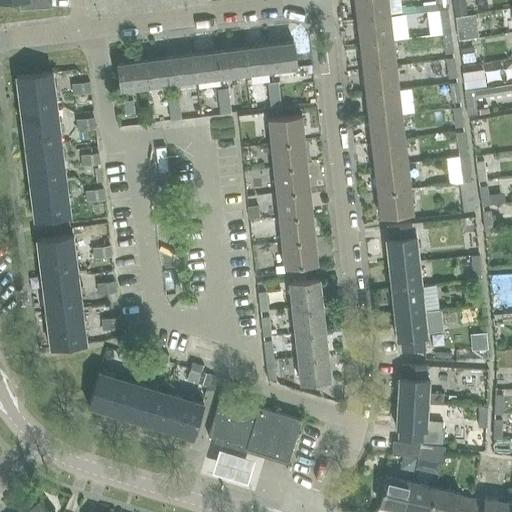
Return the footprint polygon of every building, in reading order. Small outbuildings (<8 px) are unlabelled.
[(353,0),(356,18),(390,14),(387,0),(353,0)] [(451,27),(448,8),(439,9),(442,28),(451,27)] [(393,39),(390,14),(356,18),(359,43),(393,39)] [(445,53),(454,51),(451,32),(443,33),(445,53)] [(396,63),(393,39),(359,43),(362,68),(396,63)] [(271,71),(296,68),(293,41),(268,44),(271,71)] [(245,74),(271,71),(268,44),(242,48),(245,74)] [(242,48),(217,51),(220,77),(245,74),(242,48)] [(217,51),(191,54),(195,80),(220,77),(217,51)] [(169,83),(195,80),(191,54),(166,57),(169,83)] [(446,58),(449,77),(457,76),(455,56),(446,58)] [(144,86),(169,83),(166,57),(141,60),(144,86)] [(119,89),(144,86),(141,60),(115,63),(119,89)] [(399,88),(398,78),(396,63),(362,68),(365,92),(399,88)] [(16,75),(20,111),(56,107),(52,71),(16,75)] [(74,94),(81,93),(91,92),(90,81),(73,83),(74,94)] [(267,83),(269,95),(279,94),(278,81),(267,83)] [(461,101),(458,81),(449,82),(452,102),(461,101)] [(229,87),(217,89),(219,101),(230,100),(229,87)] [(402,112),(399,88),(365,92),(368,117),(402,112)] [(477,113),(474,88),(465,89),(468,114),(477,113)] [(167,95),(169,107),(180,106),(179,93),(167,95)] [(270,108),(281,106),(279,94),(269,95),(270,108)] [(123,101),(124,113),(135,112),(133,100),(123,101)] [(230,100),(219,101),(221,114),(232,113),(230,100)] [(180,106),(169,107),(171,120),(182,119),(180,106)] [(464,125),(461,106),(452,107),(455,127),(464,125)] [(20,111),(25,147),(61,142),(56,107),(20,111)] [(268,112),(268,119),(270,143),(271,143),(304,140),(301,115),(283,117),(282,111),(268,112)] [(371,142),(405,137),(402,112),(368,117),(371,142)] [(94,116),(86,117),(77,118),(79,130),(96,128),(94,116)] [(456,132),(459,156),(469,154),(466,131),(456,132)] [(408,162),(405,137),(371,142),(374,166),(408,162)] [(307,164),(304,140),(271,143),(270,143),(262,144),(263,152),(271,151),(273,168),(307,164)] [(65,178),(61,142),(25,147),(29,183),(65,178)] [(83,165),(100,163),(99,152),(82,154),(83,165)] [(459,156),(463,181),(472,180),(469,154),(459,156)] [(459,155),(446,155),(447,182),(460,181),(459,155)] [(487,179),(485,159),(476,160),(478,180),(487,179)] [(374,166),(377,191),(411,187),(408,162),(374,166)] [(309,189),(307,164),(273,168),(276,192),(309,189)] [(29,183),(31,201),(34,219),(69,214),(65,178),(29,183)] [(463,181),(459,182),(464,211),(477,210),(472,180),(463,181)] [(490,204),(488,184),(479,185),(482,205),(490,204)] [(431,185),(416,186),(416,200),(431,200),(431,185)] [(380,216),(414,211),(411,187),(377,191),(380,216)] [(86,190),(88,201),(105,199),(103,188),(86,190)] [(312,213),(309,189),(276,192),(278,217),(312,213)] [(270,193),(254,194),(254,204),(270,203),(270,193)] [(249,219),(263,218),(262,208),(248,210),(249,219)] [(485,230),(493,229),(491,209),(483,210),(485,230)] [(315,238),(312,213),(278,217),(281,242),(315,238)] [(419,260),(417,234),(413,235),(411,223),(388,225),(389,238),(386,238),(388,263),(419,260)] [(161,232),(160,254),(172,254),(173,233),(161,232)] [(36,237),(40,274),(76,269),(72,233),(36,237)] [(317,263),(315,238),(281,242),(284,266),(317,263)] [(112,256),(110,244),(94,247),(95,258),(112,256)] [(473,274),(482,274),(480,254),(471,254),(473,274)] [(388,263),(391,288),(422,285),(419,260),(388,263)] [(81,305),(76,269),(40,274),(44,310),(81,305)] [(482,278),(474,279),(476,299),(485,298),(482,278)] [(321,303),(319,279),(289,282),(291,307),(321,303)] [(116,292),(115,280),(98,282),(100,294),(116,292)] [(391,288),(394,313),(425,310),(422,285),(391,288)] [(269,310),(267,290),(258,291),(260,311),(269,310)] [(291,307),(294,332),(324,328),(321,303),(291,307)] [(85,342),(81,305),(44,310),(49,346),(85,342)] [(403,351),(426,348),(424,336),(428,335),(425,310),(394,313),(397,339),(401,338),(403,351)] [(263,335),(272,334),(270,315),(261,316),(263,335)] [(120,316),(103,318),(104,329),(122,327),(120,316)] [(327,353),(324,328),(294,332),(297,356),(327,353)] [(264,340),(266,359),(275,358),(273,339),(264,340)] [(135,344),(127,342),(124,340),(118,357),(130,361),(135,344)] [(169,354),(158,351),(153,368),(164,371),(169,354)] [(330,378),(327,353),(297,356),(300,381),(330,378)] [(275,358),(266,359),(268,378),(277,378),(275,358)] [(187,378),(199,382),(202,372),(204,365),(192,361),(187,378)] [(400,376),(398,401),(429,403),(444,404),(444,393),(430,392),(431,378),(427,378),(427,366),(403,364),(403,376),(400,376)] [(87,404),(124,415),(134,381),(97,370),(87,404)] [(199,382),(198,382),(207,385),(211,374),(202,372),(199,382)] [(169,391),(134,381),(124,415),(159,426),(169,391)] [(191,435),(202,401),(169,391),(159,426),(191,435)] [(208,434),(288,458),(300,417),(221,393),(208,434)] [(503,413),(504,394),(495,393),(494,413),(503,413)] [(400,427),(399,440),(420,442),(422,442),(423,429),(427,429),(429,403),(398,401),(396,427),(400,427)] [(488,407),(479,406),(478,426),(487,426),(488,407)] [(493,438),(502,438),(503,418),(494,418),(493,438)] [(394,440),(393,453),(419,455),(419,454),(419,451),(420,442),(399,440),(394,440)] [(255,460),(220,449),(213,472),(248,482),(255,460)] [(413,469),(416,458),(404,455),(402,461),(406,467),(413,469)] [(386,475),(380,504),(405,510),(411,480),(386,475)] [(411,480),(405,510),(412,511),(430,511),(436,486),(411,480)] [(436,486),(430,511),(455,511),(460,495),(461,492),(436,486)] [(460,495),(455,511),(468,511),(471,497),(460,495)] [(471,497),(468,511),(482,511),(484,500),(471,497)] [(482,511),(507,511),(510,501),(485,497),(484,500),(482,511)] [(50,511),(39,499),(24,511),(50,511)]
